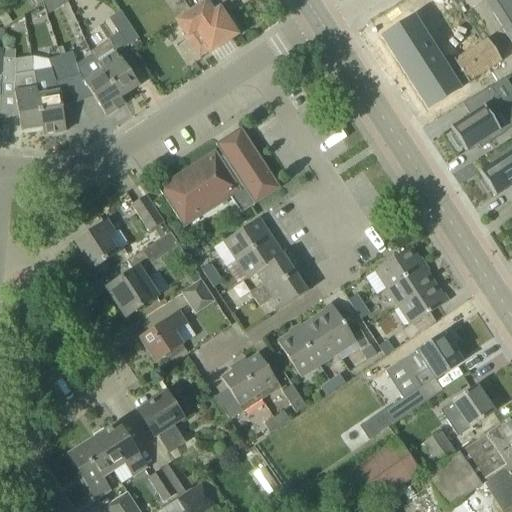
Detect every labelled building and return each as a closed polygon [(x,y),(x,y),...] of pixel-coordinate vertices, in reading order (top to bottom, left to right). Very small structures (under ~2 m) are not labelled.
[(511,0),(484,0),(511,44),(511,0)] [(188,14),(175,22),(186,38),(195,32),(198,37),(209,54),(236,36),(235,34),(238,31),(229,18),(226,20),(218,9),(212,13),(205,3),(188,14)] [(446,6),(440,10),(446,21),(453,17),(446,6)] [(453,17),(446,21),(453,31),(459,27),(453,17)] [(427,110),(458,90),(412,18),(381,37),(427,110)] [(138,40),(124,19),(112,26),(126,47),(138,40)] [(29,23),(31,46),(46,45),(45,22),(29,23)] [(473,38),(467,42),(473,53),(480,49),(473,38)] [(120,98),(138,86),(108,40),(89,53),(92,58),(120,98)] [(480,49),(473,53),(480,64),(486,60),(480,49)] [(5,51),(4,60),(11,60),(15,60),(16,52),(5,51)] [(79,75),(76,67),(72,53),(59,56),(67,79),(78,76),(79,75)] [(34,72),(41,128),(42,136),(65,132),(58,93),(57,93),(55,83),(67,79),(59,56),(47,60),(31,57),(34,72)] [(92,58),(82,64),(91,78),(84,84),(95,100),(105,117),(124,105),(120,98),(92,58)] [(20,131),(41,128),(34,72),(15,75),(15,60),(11,60),(4,60),(3,59),(1,83),(14,84),(14,92),(13,92),(20,131)] [(469,116),(449,129),(453,135),(450,137),(457,149),(461,147),(465,153),(468,151),(477,145),(479,149),(511,128),(511,122),(489,87),(462,105),(469,116)] [(253,205),(279,189),(240,129),(215,145),(217,149),(157,188),(183,229),(230,198),(241,214),(253,205)] [(490,166),(478,174),(482,180),(479,182),(486,193),(490,191),(494,197),(511,185),(511,145),(487,162),(490,166)] [(148,233),(163,223),(145,196),(130,206),(148,233)] [(234,261),(270,238),(257,219),(241,230),(223,242),(234,261)] [(92,270),(120,252),(110,237),(113,235),(105,223),(75,243),(92,270)] [(178,247),(170,233),(148,247),(126,262),(132,272),(105,289),(124,318),(156,297),(168,290),(157,273),(184,255),(178,247)] [(255,273),(281,256),(270,238),(234,261),(247,280),(255,274),(255,273)] [(374,271),(386,290),(420,268),(416,262),(418,261),(409,248),(374,271)] [(255,274),(262,284),(248,293),(253,300),(293,274),(281,256),(255,273),(255,274)] [(200,270),(206,279),(215,273),(209,263),(200,270)] [(423,273),(420,268),(386,290),(398,308),(433,285),(425,272),(423,273)] [(215,273),(206,279),(212,289),(222,283),(215,273)] [(305,293),(293,274),(253,300),(258,308),(271,299),(279,310),(305,293)] [(200,281),(180,294),(187,306),(195,316),(214,302),(208,292),(200,281)] [(441,297),(433,285),(398,308),(410,326),(426,315),(443,304),(439,298),(441,297)] [(353,311),(362,305),(356,296),(347,301),(353,311)] [(353,311),(360,320),(368,315),(362,305),(353,311)] [(326,311),(313,319),(337,354),(355,342),(344,325),(333,309),(327,313),(326,311)] [(188,355),(173,333),(186,325),(179,314),(139,340),(154,363),(165,356),(172,366),(188,355)] [(296,333),(319,366),(337,354),(313,319),(301,327),(302,329),(296,333)] [(204,381),(217,375),(206,353),(238,337),(233,327),(188,349),(204,381)] [(296,333),(290,336),(289,334),(276,343),(288,360),(300,378),(319,366),(296,333)] [(427,334),(398,350),(402,357),(431,341),(427,334)] [(434,380),(443,374),(460,363),(442,335),(425,346),(402,361),(420,388),(433,379),(434,380)] [(392,351),(386,342),(377,347),(384,357),(392,351)] [(365,361),(375,355),(370,347),(360,353),(365,361)] [(239,367),(261,401),(280,389),(268,372),(258,355),(239,367)] [(239,367),(220,379),(227,389),(243,413),(261,401),(239,367)] [(329,382),(335,390),(344,384),(338,376),(329,382)] [(335,390),(329,382),(319,389),(325,397),(335,390)] [(291,385),(281,391),(295,414),(305,408),(291,385)] [(469,429),(476,424),(493,412),(475,387),(459,398),(451,403),(461,418),(449,426),(456,437),(468,428),(469,429)] [(227,389),(214,398),(229,422),(243,413),(227,389)] [(413,391),(383,412),(392,425),(422,404),(413,391)] [(181,420),(179,416),(187,412),(178,398),(171,402),(165,394),(137,412),(148,429),(153,438),(156,436),(167,454),(183,444),(171,426),(181,420)] [(283,412),(272,419),(278,428),(289,422),(283,412)] [(501,511),(506,511),(511,508),(511,416),(498,426),(430,473),(423,478),(402,492),(408,501),(429,487),(446,511),(484,485),(501,511)] [(270,434),(278,428),(272,419),(263,424),(270,434)] [(112,471),(124,463),(132,476),(144,469),(127,442),(117,425),(92,441),(112,471)] [(437,465),(455,453),(440,432),(421,444),(428,453),(437,465)] [(396,440),(329,487),(347,511),(364,511),(419,474),(396,440)] [(99,479),(112,471),(92,441),(68,456),(83,480),(80,483),(88,496),(92,494),(96,499),(107,492),(99,479)] [(190,487),(196,484),(191,477),(184,481),(173,464),(161,472),(175,494),(177,498),(178,499),(192,490),(190,487)] [(162,503),(175,494),(161,472),(147,481),(162,503)] [(197,486),(192,490),(178,499),(177,498),(176,498),(184,511),(206,511),(216,506),(213,501),(219,497),(207,478),(197,486)] [(139,511),(126,492),(101,509),(103,511),(139,511)]
